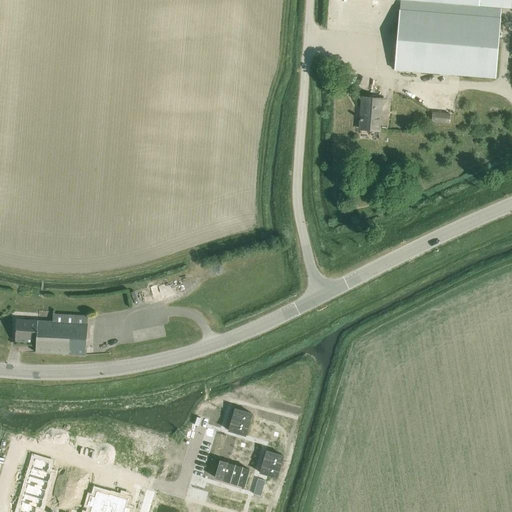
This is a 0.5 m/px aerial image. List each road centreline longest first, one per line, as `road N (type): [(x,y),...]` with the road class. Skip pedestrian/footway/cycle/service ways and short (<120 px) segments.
road 1 (tertiary): [(0,371),(126,369),(268,324),(323,295)]
road 2 (unclassified): [(323,295),(297,197),(311,0)]
road 3 (tertiary): [(511,205),(323,295)]
road 4 (residential): [(0,501),(22,445),(148,482)]
